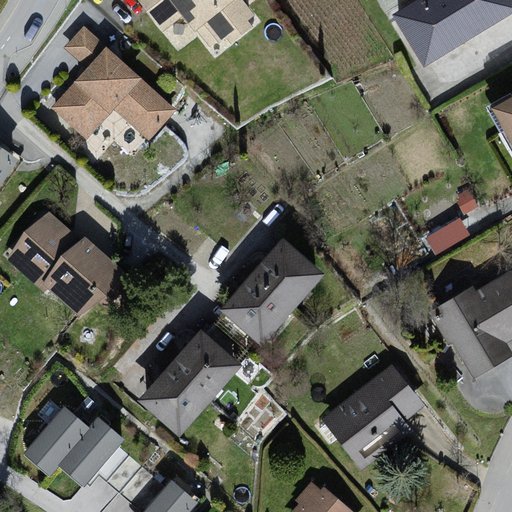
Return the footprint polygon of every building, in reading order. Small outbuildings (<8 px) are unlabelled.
[(260,0),(134,0),(170,46),(197,25),(217,51),(269,11),(260,0)] [(504,0),(418,0),(386,17),(412,65),(511,12),(504,0)] [(110,30),(44,109),(87,145),(119,107),(157,139),(192,97),(110,30)] [(511,97),(481,114),(511,173),(511,97)] [(0,159),(0,194),(17,173),(0,159)] [(445,211),(408,234),(423,257),(459,235),(445,211)] [(43,219),(6,267),(71,318),(108,270),(43,219)] [(282,244),(226,310),(267,345),(323,278),(282,244)] [(511,294),(503,281),(429,333),(461,379),(511,343),(511,294)] [(193,339),(137,410),(179,443),(235,373),(193,339)] [(372,376),(314,431),(353,472),(411,417),(372,376)] [(60,399),(20,456),(80,497),(119,441),(60,399)] [(176,511),(152,493),(136,511),(176,511)] [(328,511),(309,498),(298,511),(328,511)]
